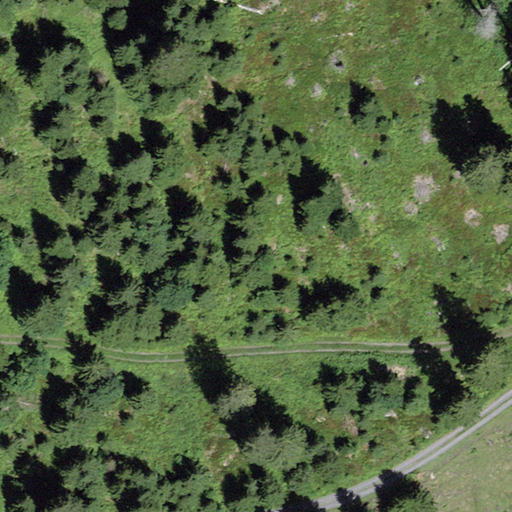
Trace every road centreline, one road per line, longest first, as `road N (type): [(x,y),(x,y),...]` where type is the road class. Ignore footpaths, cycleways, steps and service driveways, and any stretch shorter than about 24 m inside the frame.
road 1 (track): [(511,332),(387,348),(0,341)]
road 2 (track): [(293,511),(343,501),(511,403)]
